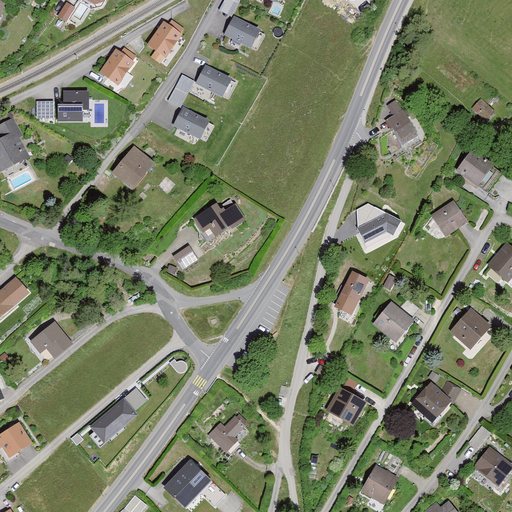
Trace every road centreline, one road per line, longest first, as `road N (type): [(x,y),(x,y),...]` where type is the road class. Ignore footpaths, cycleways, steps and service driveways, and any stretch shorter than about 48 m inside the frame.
road 1 (residential): [(511,222),(491,226),(327,511)]
road 2 (residential): [(350,122),(358,152),(329,240),(285,445)]
road 3 (residential): [(49,239),(145,118),(220,0)]
road 4 (residential): [(185,334),(0,491)]
road 5 (residential): [(167,306),(117,315),(0,410)]
road 6 (residential): [(0,107),(171,13)]
road 7 (secondary): [(263,289),(350,122)]
road 8 (secondary): [(104,511),(214,362)]
road 9 (residential): [(407,511),(511,359)]
road 10 (residential): [(167,306),(137,270),(49,239)]
road 11 (secondary): [(350,122),(402,0)]
